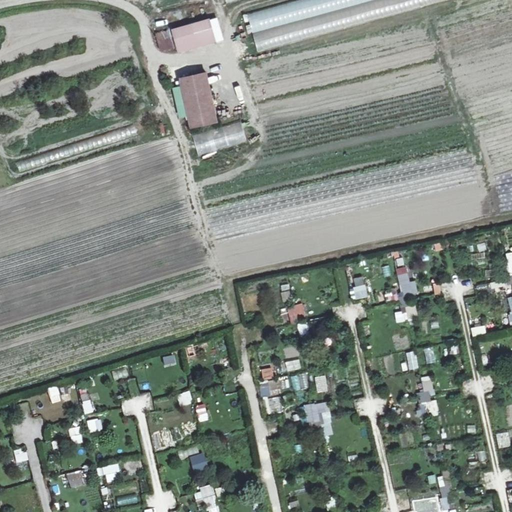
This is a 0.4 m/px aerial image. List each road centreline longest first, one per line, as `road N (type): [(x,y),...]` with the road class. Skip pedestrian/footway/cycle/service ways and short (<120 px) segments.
road 1 (track): [(446,239),(506,511)]
road 2 (track): [(347,271),(396,511)]
road 3 (track): [(243,331),(281,511)]
